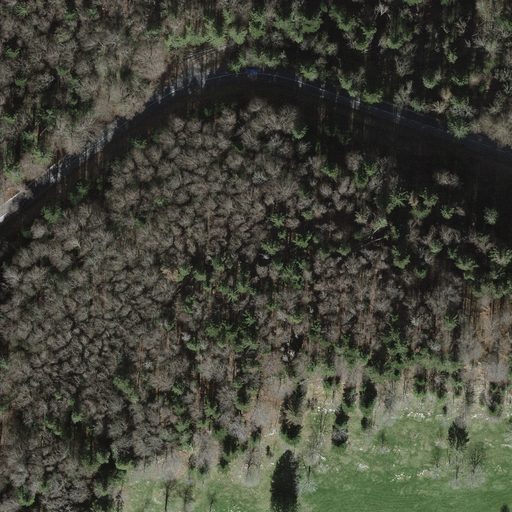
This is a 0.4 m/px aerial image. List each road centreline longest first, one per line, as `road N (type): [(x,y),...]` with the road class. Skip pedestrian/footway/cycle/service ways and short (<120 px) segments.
road 1 (secondary): [(0,217),(162,97),(234,73),(300,82),(511,154)]
road 2 (track): [(511,49),(440,62),(253,41),(186,64),(178,88)]
